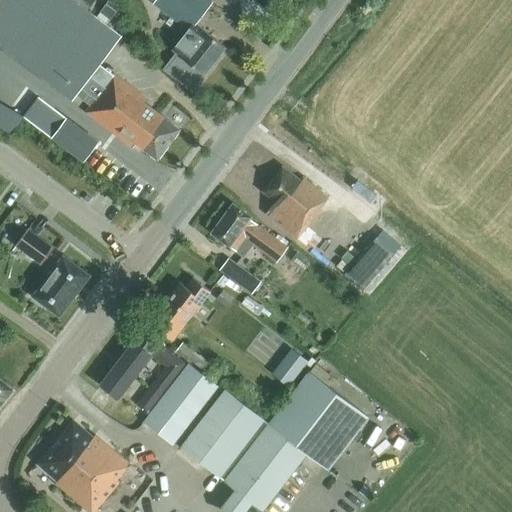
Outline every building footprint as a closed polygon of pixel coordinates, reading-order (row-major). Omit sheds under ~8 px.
[(0,0),(0,46),(34,72),(72,100),(81,89),(95,99),(85,112),(132,147),(135,143),(157,160),(179,130),(143,102),(146,99),(114,74),(104,87),(90,76),(120,36),(72,0),(0,0)] [(119,7),(110,0),(107,0),(100,11),(111,19),(119,7)] [(178,54),(167,67),(192,87),(202,74),(203,75),(225,47),(203,30),(194,23),(211,2),(208,0),(154,0),(156,1),(155,2),(189,29),(173,50),(178,54)] [(98,142),(38,97),(24,116),(52,137),(51,137),(83,161),(98,142)] [(0,127),(13,135),(17,127),(0,116),(0,127)] [(282,166),(262,191),(275,202),(265,213),(334,268),(346,254),(345,253),(365,228),(343,210),(323,235),(309,224),(320,210),(319,209),(328,197),(303,177),(300,180),(282,166)] [(232,203),(211,232),(240,254),(249,242),(276,262),(287,247),(250,219),(251,217),(232,203)] [(41,264),(53,248),(27,229),(15,245),(41,264)] [(59,316),(90,275),(62,255),(32,296),(59,316)] [(221,276),(226,279),(228,276),(241,286),(248,276),(228,261),(221,271),(223,272),(221,276)] [(168,297),(191,316),(210,291),(193,277),(186,286),(180,282),(168,297)] [(235,297),(224,288),(217,297),(228,306),(235,297)] [(172,340),(191,316),(168,297),(156,313),(162,318),(154,327),(162,333),(172,340)] [(138,404),(147,412),(185,362),(150,336),(142,346),(167,365),(138,404)] [(134,341),(117,363),(134,376),(151,354),(134,341)] [(209,362),(183,341),(177,349),(203,370),(209,362)] [(291,348),(272,373),(289,386),(308,361),(291,348)] [(117,363),(100,385),(117,398),(134,376),(117,363)] [(144,421),(172,443),(179,434),(186,439),(181,446),(236,488),(222,508),(223,511),(241,511),(252,500),(263,509),(306,454),(327,470),(368,417),(309,371),(268,423),(225,390),(224,391),(188,363),(168,390),(144,421)] [(0,404),(13,388),(0,378),(0,404)] [(73,420),(37,463),(56,480),(55,482),(89,511),(93,511),(119,481),(116,478),(129,463),(94,435),(93,436),(73,420)]
